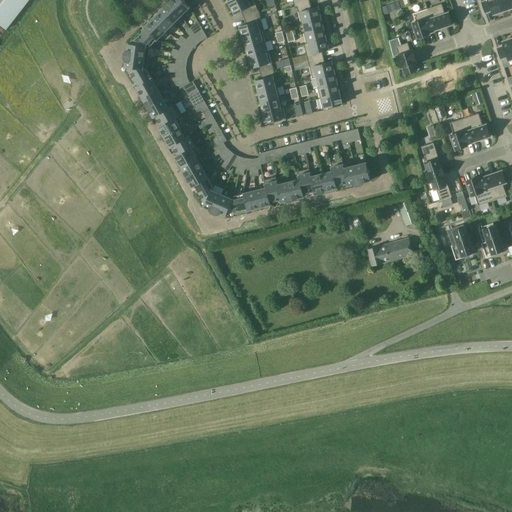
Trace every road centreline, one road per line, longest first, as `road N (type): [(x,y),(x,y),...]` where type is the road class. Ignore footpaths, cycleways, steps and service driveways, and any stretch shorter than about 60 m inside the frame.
road 1 (residential): [(161,0),(109,52),(207,226),(388,181),(372,115),(362,109)]
road 2 (unclassified): [(344,368),(72,422),(39,419),(0,392)]
road 3 (residential): [(208,0),(227,39),(204,55),(202,67),(243,137),(362,109)]
road 4 (residential): [(344,368),(511,289)]
road 5 (unclassified): [(511,348),(344,368)]
